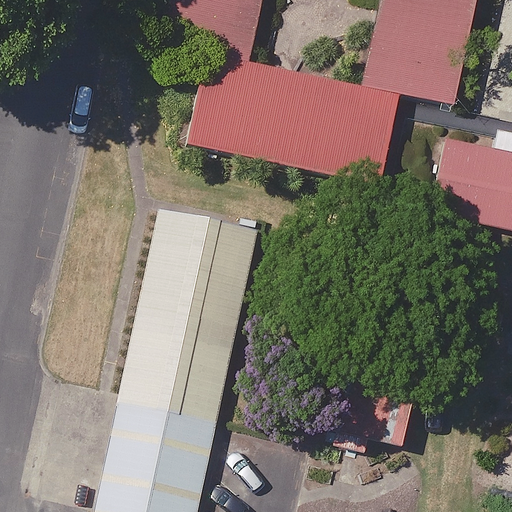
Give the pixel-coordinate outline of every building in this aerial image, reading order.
[(253,0),(158,0),(151,35),(205,47),(184,143),(381,186),(400,99),(452,110),(475,0),(386,0),(366,96),(238,68),(253,0)] [(511,154),(449,142),(436,209),(511,223),(511,154)] [(190,511),(253,228),(156,206),(87,511),(190,511)] [(496,326),(502,296),(479,292),(473,321),(496,326)] [(416,391),(313,366),(299,422),(403,447),(416,391)]
